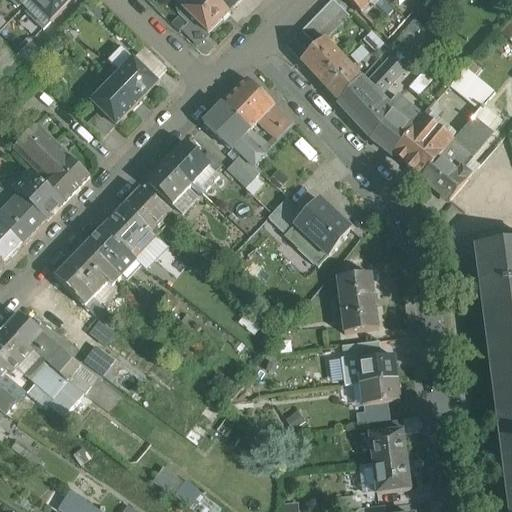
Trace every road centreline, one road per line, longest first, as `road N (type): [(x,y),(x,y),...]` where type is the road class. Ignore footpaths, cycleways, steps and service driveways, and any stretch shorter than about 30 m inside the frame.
road 1 (residential): [(453,511),(418,247),(400,203),(254,42)]
road 2 (residential): [(0,311),(212,85)]
road 3 (residential): [(123,0),(212,85)]
